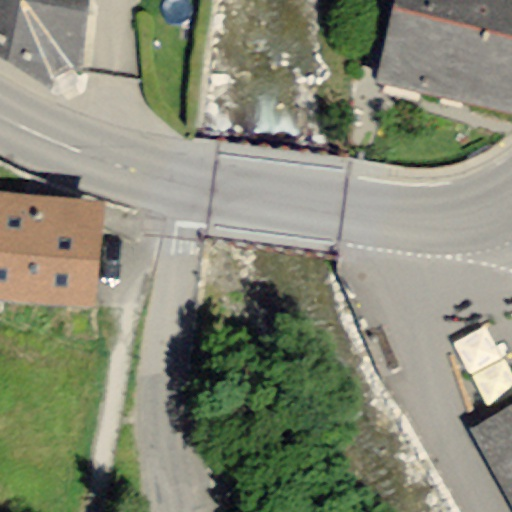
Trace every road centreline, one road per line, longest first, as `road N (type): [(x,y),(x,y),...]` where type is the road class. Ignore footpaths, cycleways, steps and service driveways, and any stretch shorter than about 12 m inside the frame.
road 1 (track): [(154,173),(93,511)]
road 2 (residential): [(191,182),(168,390),(171,462),(184,511)]
road 3 (secondary): [(191,182),(394,208),(511,193)]
road 4 (secondary): [(0,113),(49,140),(191,182)]
